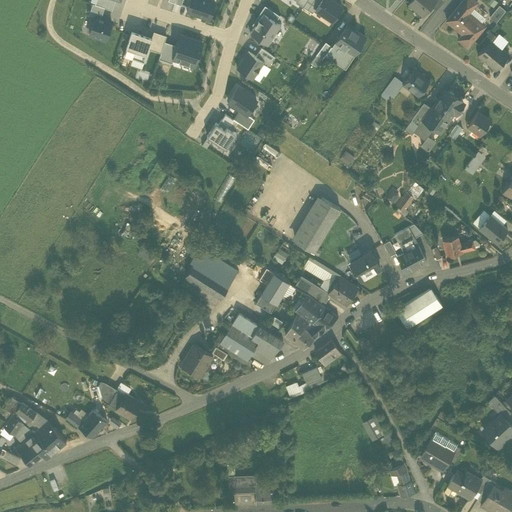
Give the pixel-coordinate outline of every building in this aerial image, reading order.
[(114,0),(95,0),(94,3),(104,7),(112,9),(114,0)] [(215,1),(210,0),(189,0),(186,10),(209,18),(215,1)] [(306,0),(302,7),(312,13),(315,9),(320,0),(306,0)] [(341,7),(330,0),(320,0),(315,9),(332,20),(341,7)] [(411,0),(409,3),(423,15),(431,5),(430,5),(433,2),(433,1),(431,0),(411,0)] [(431,5),(435,10),(443,0),(433,0),(433,1),(433,2),(430,5),(431,5)] [(458,38),(467,46),(484,25),(468,11),(477,1),(475,0),(461,0),(446,19),(462,33),(458,38)] [(92,3),(89,13),(95,15),(101,17),(104,7),(94,3),(92,3)] [(261,11),(263,12),(276,20),(280,14),(265,5),(261,11)] [(490,16),(496,21),(505,10),(499,5),(490,16)] [(261,11),(252,24),(254,25),(263,12),(261,11)] [(276,20),(263,12),(254,25),(250,32),(268,44),(281,24),(276,20)] [(111,21),(101,17),(95,15),(89,33),(106,38),(111,21)] [(346,49),(353,53),(365,36),(358,31),(357,32),(346,25),(337,38),(348,46),(346,49)] [(151,36),(131,29),(123,54),(144,61),(148,47),(152,36),(151,36)] [(153,30),(151,36),(152,36),(148,47),(161,51),(164,40),(166,35),(153,30)] [(481,41),(485,45),(491,38),(492,39),(495,35),(490,30),(481,41)] [(202,41),(181,34),(177,45),(173,57),(194,65),(202,41)] [(348,46),(337,38),(336,38),(331,45),(325,54),(344,67),(353,53),(346,49),(348,46)] [(509,53),(492,39),(491,38),(485,45),(477,54),(495,69),(509,53)] [(177,45),(164,40),(161,51),(159,57),(172,62),(173,57),(177,45)] [(316,54),(322,58),(325,54),(331,45),(325,41),(316,54)] [(374,52),(369,59),(386,72),(397,57),(380,44),(374,52)] [(261,47),(256,55),(263,60),(269,64),(274,55),(261,47)] [(368,47),(358,62),(363,66),(369,59),(374,52),(368,47)] [(256,55),(248,50),(237,67),(252,77),(263,60),(256,55)] [(316,65),(322,58),(316,54),(311,61),(316,65)] [(411,88),(419,94),(429,80),(421,75),(413,69),(403,82),(411,88)] [(384,89),(389,93),(399,79),(394,75),(384,89)] [(403,82),(399,79),(389,93),(390,93),(393,96),(398,89),(403,82)] [(403,82),(398,89),(407,95),(411,88),(403,82)] [(256,100),(237,87),(228,100),(239,108),(247,113),(256,100)] [(429,105),(421,117),(434,125),(438,128),(442,122),(445,122),(453,110),(456,112),(463,102),(460,100),(460,99),(453,94),(454,94),(453,91),(450,89),(447,89),(447,90),(444,88),(432,106),(429,105)] [(386,99),(390,93),(389,93),(384,89),(380,94),(386,99)] [(404,127),(411,132),(413,130),(421,117),(429,105),(423,101),(404,127)] [(281,109),(288,114),(291,109),(284,105),(281,109)] [(247,113),(239,108),(233,118),(238,121),(248,128),(254,118),(247,113)] [(468,124),(482,133),(490,119),(477,111),(468,124)] [(225,113),(221,118),(229,123),(227,126),(232,130),(238,121),(233,118),(225,113)] [(428,134),(434,125),(421,117),(413,130),(424,138),(425,138),(428,134)] [(221,118),(218,123),(225,128),(226,125),(227,126),(229,123),(221,118)] [(226,125),(225,128),(218,123),(215,121),(207,135),(226,148),(236,132),(232,130),(227,126),(226,125)] [(448,133),(454,138),(462,127),(456,123),(448,133)] [(492,138),(503,145),(511,132),(511,131),(511,129),(502,123),(492,138)] [(511,131),(511,132),(503,145),(499,152),(511,160),(511,131)] [(436,140),(428,134),(425,138),(424,138),(420,144),(429,150),(436,140)] [(345,149),(339,158),(348,164),(354,156),(345,149)] [(465,166),(473,172),(486,155),(478,150),(465,166)] [(286,163),(283,168),(306,183),(309,178),(286,163)] [(227,172),(214,196),(221,200),(234,176),(227,172)] [(511,197),(511,175),(502,192),(510,197),(510,196),(511,197)] [(411,185),(406,191),(413,196),(415,198),(419,192),(411,185)] [(392,188),(386,197),(392,201),(393,200),(395,202),(400,195),(397,193),(398,193),(392,188)] [(410,200),(413,196),(406,191),(396,204),(403,210),(411,200),(410,200)] [(295,240),(322,196),(318,194),(291,237),(295,240)] [(295,240),(313,251),(340,207),(322,196),(295,240)] [(472,222),(479,227),(490,214),(483,209),(472,222)] [(494,209),(490,214),(502,224),(506,220),(494,209)] [(479,227),(496,242),(507,229),(502,224),(490,214),(479,227)] [(408,226),(414,237),(422,232),(414,223),(408,226)] [(395,233),(404,251),(418,243),(414,237),(408,226),(395,233)] [(205,239),(217,246),(221,240),(209,232),(205,239)] [(442,239),(447,255),(462,251),(475,247),(473,239),(460,243),(458,235),(442,239)] [(396,252),(389,239),(383,243),(390,255),(396,252)] [(185,248),(194,254),(199,245),(190,240),(185,248)] [(426,260),(418,243),(404,251),(397,255),(405,271),(426,260)] [(199,245),(194,254),(190,260),(189,261),(192,263),(193,262),(205,270),(228,284),(238,269),(199,245)] [(279,247),(272,257),(281,263),(288,253),(279,247)] [(434,249),(439,259),(443,257),(439,247),(434,249)] [(351,263),(360,279),(373,271),(373,270),(379,266),(370,249),(362,254),(363,256),(351,263)] [(350,261),(351,263),(363,256),(362,254),(350,261)] [(329,292),(340,275),(341,275),(309,256),(303,267),(323,280),(319,286),(323,288),(329,292)] [(187,277),(196,283),(205,270),(193,262),(192,263),(184,276),(187,277)] [(259,279),(267,284),(269,282),(274,273),(266,267),(259,279)] [(228,284),(205,270),(196,283),(201,286),(220,298),(228,284)] [(288,281),(274,273),(269,282),(283,290),(287,282),(288,281)] [(295,284),(309,293),(315,283),(301,275),(295,284)] [(330,294),(345,304),(357,286),(340,275),(329,292),(329,293),(330,294)] [(180,289),(194,297),(201,286),(196,283),(187,277),(180,289)] [(281,293),(283,290),(269,282),(267,284),(262,293),(276,301),(281,293)] [(295,286),(287,282),(283,290),(281,293),(286,295),(292,292),(295,286)] [(309,293),(317,298),(323,288),(319,286),(315,283),(309,293)] [(220,298),(201,286),(194,297),(212,308),(220,298)] [(396,309),(407,326),(442,304),(430,287),(396,309)] [(325,302),(330,294),(329,293),(329,292),(323,288),(317,298),(321,301),(322,299),(325,302)] [(295,310),(312,321),(324,305),(307,292),(295,310)] [(256,302),(270,311),(276,301),(262,293),(261,293),(256,302)] [(315,323),(313,325),(308,330),(315,337),(338,316),(324,305),(312,321),(315,323)] [(232,323),(252,336),(258,324),(238,312),(232,323)] [(304,347),(315,337),(308,330),(313,325),(308,320),(296,314),(285,332),(296,340),(304,347)] [(274,315),(270,322),(278,327),(282,321),(274,315)] [(247,358),(254,348),(259,340),(252,336),(232,323),(223,337),(220,341),(234,350),(247,358)] [(258,324),(252,336),(259,340),(254,348),(260,352),(257,357),(267,363),(283,339),(258,324)] [(216,345),(217,346),(220,341),(223,337),(218,335),(213,343),(216,345)] [(316,351),(325,363),(334,356),(340,352),(331,340),(316,351)] [(228,352),(231,355),(234,350),(220,341),(217,346),(228,352)] [(193,367),(201,373),(213,355),(194,343),(181,364),(191,370),(193,367)] [(212,352),(223,359),(228,352),(217,346),(216,345),(212,352)] [(234,350),(231,355),(250,366),(250,359),(247,358),(234,350)] [(193,367),(191,370),(199,376),(201,373),(193,367)] [(306,382),(309,388),(321,382),(315,367),(302,373),(306,382)] [(99,386),(102,396),(109,385),(109,384),(103,380),(99,386)] [(117,389),(126,394),(126,393),(127,394),(132,386),(122,380),(117,389)] [(301,392),(298,385),(296,382),(286,386),(290,397),(301,392)] [(301,392),(309,388),(306,382),(298,385),(301,392)] [(102,398),(110,402),(117,389),(109,384),(109,385),(102,396),(102,398)] [(110,402),(118,407),(126,394),(117,389),(110,402)] [(126,393),(126,394),(118,407),(117,409),(131,417),(140,402),(127,394),(126,393)] [(487,401),(491,406),(498,399),(494,395),(487,401)] [(13,414),(16,410),(20,404),(11,398),(4,406),(13,414)] [(500,413),(504,418),(510,412),(498,399),(491,406),(499,414),(500,413)] [(22,402),(20,404),(16,410),(30,419),(36,412),(22,402)] [(13,414),(27,423),(30,419),(16,410),(13,414)] [(79,426),(92,436),(107,420),(93,410),(83,421),(79,426)] [(41,426),(47,421),(36,412),(30,419),(31,420),(37,423),(41,426)] [(67,419),(78,427),(79,426),(83,421),(71,413),(67,419)] [(484,433),(496,446),(511,431),(511,426),(504,418),(500,413),(499,414),(487,425),(490,427),(484,433)] [(4,426),(15,433),(23,422),(12,415),(7,423),(4,426)] [(118,428),(121,422),(111,416),(108,422),(118,428)] [(376,416),(362,422),(371,441),(385,435),(376,416)] [(27,425),(31,429),(37,423),(31,420),(27,425)] [(41,426),(35,431),(45,443),(38,449),(41,453),(46,458),(66,442),(47,421),(41,426)] [(29,462),(41,453),(38,449),(45,443),(35,431),(16,447),(29,462)] [(445,446),(449,439),(436,432),(432,439),(445,446)] [(427,460),(443,469),(449,459),(454,451),(453,450),(445,446),(432,439),(431,438),(420,457),(427,461),(427,460)] [(457,444),(449,439),(445,446),(453,450),(456,446),(457,444)] [(449,459),(454,462),(462,449),(456,446),(453,450),(454,451),(449,459)] [(4,456),(19,464),(22,459),(6,451),(5,453),(4,456)] [(404,462),(401,457),(386,465),(389,470),(390,469),(404,462)] [(400,497),(401,498),(402,497),(415,494),(411,481),(410,481),(407,470),(404,462),(390,469),(392,475),(396,486),(397,485),(400,497)] [(456,470),(449,482),(458,488),(470,495),(475,488),(479,480),(478,480),(466,473),(464,475),(456,470)] [(475,488),(481,492),(490,478),(482,473),(478,480),(479,480),(475,488)] [(256,493),(256,505),(272,504),(272,484),(256,484),(256,475),(234,476),(235,494),(256,493)] [(495,481),(490,478),(481,492),(481,493),(486,496),(492,486),(493,486),(495,481)] [(454,495),(458,488),(449,482),(445,489),(454,495)] [(482,502),(499,511),(507,511),(511,504),(511,490),(507,488),(502,497),(491,491),(493,486),(492,486),(486,496),(482,502)]
